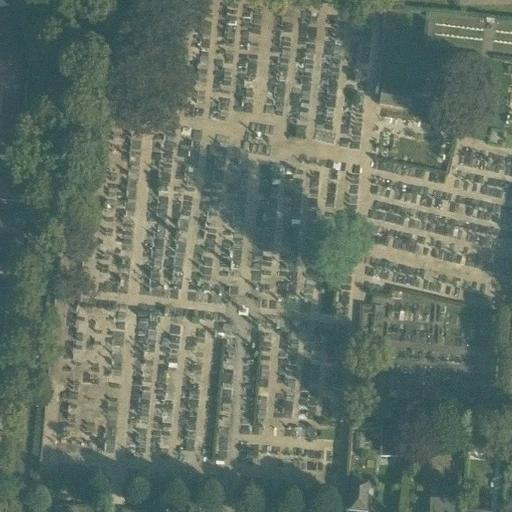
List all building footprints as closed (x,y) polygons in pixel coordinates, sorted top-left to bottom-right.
[(14,7),(18,16),(29,10),(25,1),(14,7)] [(0,13),(0,24),(9,20),(5,12),(0,13)] [(27,76),(29,58),(0,55),(0,85),(26,88),(26,87),(23,86),(24,76),(27,76)] [(25,104),(26,88),(0,85),(0,114),(24,116),(24,115),(21,115),(22,104),(25,104)] [(381,91),(379,106),(408,111),(410,96),(381,91)] [(22,133),(24,116),(0,114),(0,142),(21,145),(21,144),(18,144),(19,133),(22,133)] [(19,162),(21,145),(0,142),(0,171),(18,174),(18,173),(15,173),(16,162),(19,162)] [(17,191),(18,174),(0,171),(0,201),(12,203),(14,190),(17,191)] [(12,229),(25,231),(26,218),(13,217),(12,229)] [(23,254),(24,241),(11,240),(10,253),(23,254)] [(8,276),(21,277),(22,264),(9,263),(8,276)] [(7,285),(6,298),(19,300),(20,287),(7,285)] [(506,454),(506,430),(468,431),(468,454),(506,454)] [(407,436),(383,436),(383,450),(407,449),(407,436)] [(349,511),(367,511),(369,485),(351,483),(349,511)] [(429,511),(463,511),(464,504),(444,503),(444,493),(432,492),(432,503),(430,503),(429,511)]
